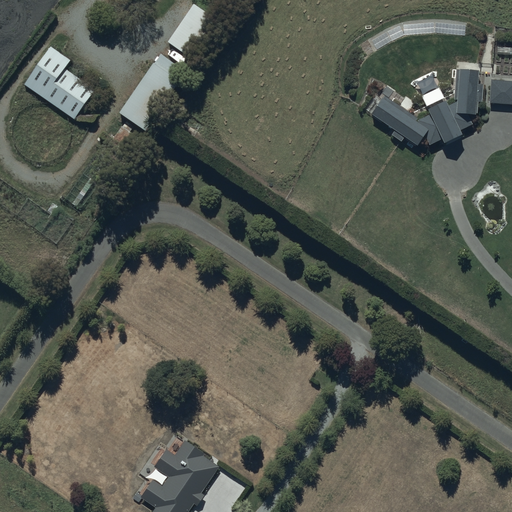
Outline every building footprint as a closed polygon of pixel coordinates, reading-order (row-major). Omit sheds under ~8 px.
[(215,18),(193,2),(168,38),(190,53),(215,18)] [(74,115),(94,84),(65,65),(69,58),(48,45),(24,81),(74,115)] [(121,114),(146,132),(179,84),(176,65),(161,55),(121,114)] [(466,110),(476,111),(477,99),(481,100),(483,81),(478,81),(479,67),(458,66),(455,99),(448,103),(439,84),(420,94),(429,113),(416,119),(381,96),(370,112),(417,143),(424,133),(429,143),(442,137),(444,140),(461,132),(459,128),(472,122),(466,110)] [(511,82),(490,82),(489,105),(511,105),(511,82)] [(168,451),(156,468),(168,476),(162,485),(155,480),(142,499),(156,508),(152,511),(189,511),(220,468),(184,442),(175,455),(168,451)]
